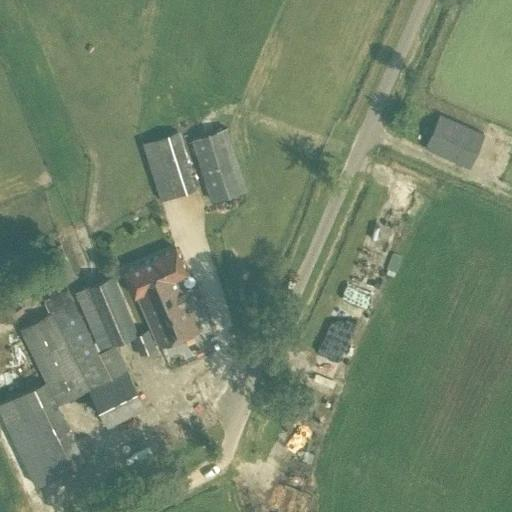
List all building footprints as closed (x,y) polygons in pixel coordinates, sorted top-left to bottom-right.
[(468,166),(482,133),(438,113),(424,146),(468,166)] [(211,199),(245,188),(225,127),(191,138),(211,199)] [(160,199),(195,188),(176,130),(142,141),(160,199)] [(61,244),(47,249),(35,254),(47,285),(73,273),(61,244)] [(42,298),(49,311),(19,327),(56,403),(88,387),(107,426),(144,407),(113,343),(112,344),(112,342),(131,334),(139,352),(154,346),(152,341),(155,339),(158,345),(200,326),(178,275),(186,272),(175,247),(122,269),(133,294),(136,293),(153,333),(149,334),(146,328),(137,332),(112,274),(87,284),(74,290),(95,340),(93,341),(67,286),(42,298)] [(0,413),(34,484),(60,472),(84,461),(44,380),(0,401),(0,413)] [(296,491),(287,509),(292,511),(304,511),(311,499),(296,491)]
